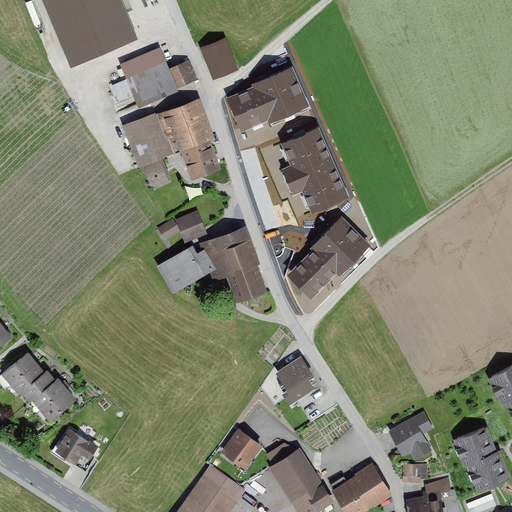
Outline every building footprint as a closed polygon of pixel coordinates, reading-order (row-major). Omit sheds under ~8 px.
[(122,0),(41,0),(70,66),(138,37),(122,0)] [(223,41),(206,47),(217,75),(234,69),(223,41)] [(176,88),(165,59),(126,74),(138,103),(176,88)] [(184,62),(172,67),(180,86),(192,80),(184,62)] [(254,85),(227,96),(242,130),(273,117),(274,120),(310,104),(293,64),(252,82),(254,85)] [(112,85),(119,101),(134,94),(128,78),(112,85)] [(193,101),(157,115),(165,134),(166,134),(168,137),(169,137),(175,151),(175,153),(184,150),(193,176),(218,167),(193,101)] [(165,134),(157,115),(157,113),(140,120),(144,129),(129,136),(145,165),(159,158),(175,151),(169,137),(168,137),(166,134),(165,134)] [(140,120),(125,127),(129,136),(144,129),(140,120)] [(319,125),(282,141),(292,163),(283,167),(294,193),(303,189),(313,210),(350,194),(319,125)] [(159,158),(145,165),(152,180),(168,172),(165,165),(162,166),(159,158)] [(342,214),(310,246),(313,249),(289,274),(312,298),(337,273),(340,275),(372,243),(342,214)] [(195,215),(179,221),(186,237),(202,231),(195,215)] [(172,219),(160,227),(167,238),(179,231),(172,219)] [(211,268),(217,266),(220,275),(227,272),(228,275),(230,274),(239,298),(265,289),(243,229),(208,242),(210,248),(205,250),(210,266),(211,268)] [(177,255),(188,274),(201,266),(193,253),(190,248),(177,255)] [(210,266),(205,250),(204,249),(193,253),(201,266),(203,270),(210,266)] [(0,342),(9,335),(1,325),(0,325),(0,342)] [(27,353),(5,371),(13,381),(36,363),(27,353)] [(301,358),(279,372),(295,397),(312,386),(306,377),(311,374),(301,358)] [(36,363),(13,381),(22,391),(24,389),(44,373),(36,363)] [(511,365),(492,376),(496,384),(498,383),(502,391),(500,392),(505,401),(508,399),(511,405),(511,365)] [(47,371),(44,373),(24,389),(33,399),(35,397),(55,381),(47,371)] [(58,379),(55,381),(35,397),(43,407),(66,389),(68,386),(64,381),(61,383),(58,379)] [(74,399),(66,389),(43,407),(52,417),(74,399)] [(424,413),(391,430),(400,446),(408,441),(416,456),(429,449),(420,432),(431,426),(424,413)] [(484,427),(457,438),(460,446),(462,445),(465,453),(464,454),(467,464),(471,463),(474,471),(476,471),(479,479),(477,480),(481,488),(507,478),(497,450),(493,452),(484,427)] [(70,429),(57,448),(76,460),(84,448),(91,452),(95,446),(70,429)] [(240,429),(225,450),(245,464),(260,444),(240,429)] [(275,465),(299,449),(284,442),(267,453),(275,465)] [(299,449),(275,465),(305,511),(310,511),(331,499),(299,449)] [(182,511),(206,479),(232,498),(222,511),(228,511),(245,489),(211,464),(176,511),(182,511)] [(419,465),(405,464),(405,478),(418,479),(419,465)] [(375,466),(350,482),(365,505),(390,489),(375,466)] [(353,511),(365,505),(350,482),(347,483),(343,476),(332,484),(349,511),(353,511)] [(447,478),(426,484),(427,490),(430,511),(443,511),(440,489),(448,488),(447,478)] [(206,479),(182,511),(222,511),(232,498),(206,479)] [(425,498),(420,499),(421,511),(430,511),(427,494),(427,490),(424,491),(425,498)] [(492,493),(467,503),(470,511),(476,511),(496,504),(492,493)] [(413,500),(410,501),(411,511),(421,511),(420,499),(416,500),(416,497),(412,498),(413,500)]
